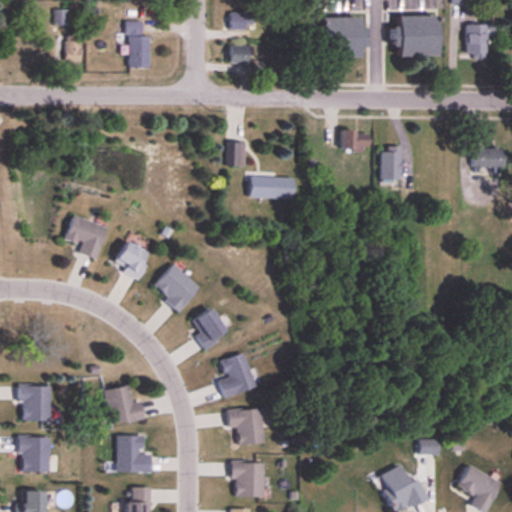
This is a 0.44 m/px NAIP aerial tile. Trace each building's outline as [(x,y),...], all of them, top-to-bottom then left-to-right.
[(52,25),(66,25),(66,10),(52,10),(52,25)] [(225,13),(225,30),(248,30),(248,13),(225,13)] [(388,58),(428,58),(428,18),(388,18),(388,58)] [(312,59),(352,59),(352,49),(357,49),(357,29),(352,29),(352,19),(312,19),(312,59)] [(481,36),(491,36),(491,24),(461,24),(461,60),(481,60),(481,36)] [(80,36),(64,36),(64,62),(80,62),(80,36)] [(148,69),(148,36),(127,36),(127,69),(148,69)] [(247,47),(222,47),(222,62),(247,62),(247,47)] [(335,150),(363,150),(363,131),(335,131),(335,150)] [(240,165),(240,142),(225,143),(225,165),(240,165)] [(376,147),(376,180),(396,180),(396,147),(376,147)] [(498,147),(468,147),(468,170),(498,170),(498,147)] [(243,198),(289,199),(290,176),(244,175),(243,198)] [(91,259),(101,227),(66,215),(58,238),(76,244),(73,253),(91,259)] [(106,266),(134,278),(145,253),(116,241),(106,266)] [(173,311),(195,289),(169,263),(148,285),(173,311)] [(190,335),(201,349),(222,332),(202,308),(187,320),(196,330),(190,335)] [(251,387),(240,353),(215,361),(220,378),(213,381),(219,398),(251,387)] [(136,401),(129,403),(125,385),(99,390),(107,425),(140,418),(136,401)] [(14,421),(45,421),(45,386),(14,386),(14,421)] [(233,427),(233,444),(259,443),(258,409),(222,410),(223,427),(233,427)] [(112,435),(112,472),(144,472),(144,453),(138,453),(138,435),(112,435)] [(45,472),(45,437),(12,437),(12,472),(45,472)] [(415,455),(434,455),(434,441),(415,441),(415,455)] [(231,479),(230,496),(258,497),(259,462),(226,461),(226,478),(231,479)] [(480,511),(496,482),(463,465),(452,486),(470,495),(465,505),(478,511),(480,511)] [(388,511),(389,511),(422,499),(413,479),(402,483),(396,467),(374,475),(388,511)] [(119,501),(118,511),(145,511),(146,487),(127,487),(126,501),(119,501)] [(37,511),(38,491),(13,491),(12,511),(37,511)]
